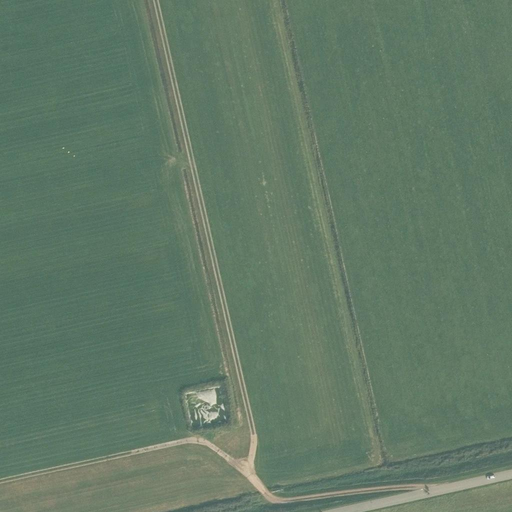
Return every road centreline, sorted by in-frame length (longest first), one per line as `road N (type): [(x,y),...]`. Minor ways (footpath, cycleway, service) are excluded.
road 1 (track): [(244,469),(252,434),(154,0)]
road 2 (track): [(437,490),(276,502),(244,469),(197,440),(0,481)]
road 3 (tertiary): [(339,511),(511,473)]
